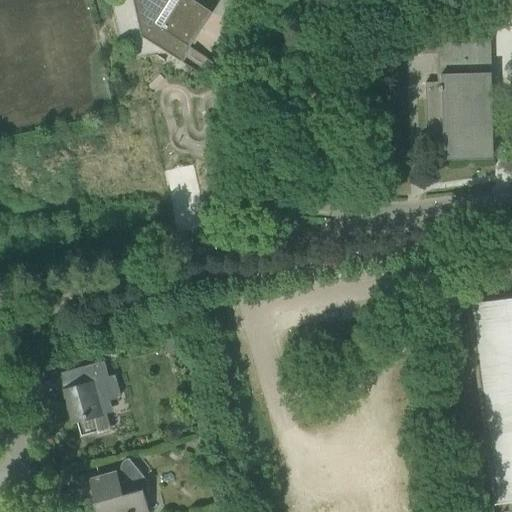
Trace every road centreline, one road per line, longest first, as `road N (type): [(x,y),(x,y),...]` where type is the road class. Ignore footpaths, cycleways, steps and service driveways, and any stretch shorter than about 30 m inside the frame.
road 1 (unclassified): [(340,235),(511,207)]
road 2 (residential): [(37,511),(0,387)]
